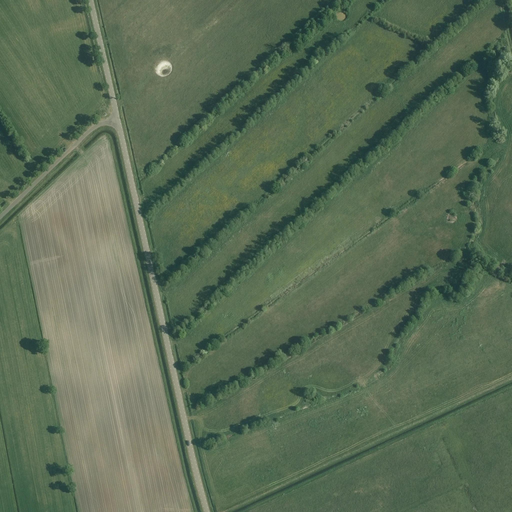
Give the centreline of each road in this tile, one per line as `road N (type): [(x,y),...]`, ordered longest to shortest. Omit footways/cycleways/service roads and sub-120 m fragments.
road 1 (tertiary): [(208,511),(117,119)]
road 2 (unclassified): [(0,217),(91,129),(117,119)]
road 3 (tertiary): [(117,119),(90,0)]
